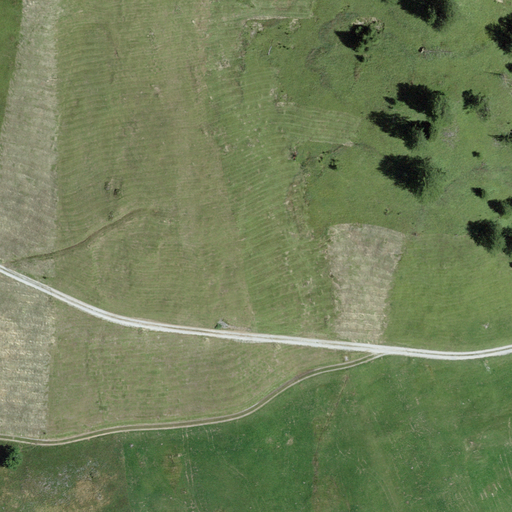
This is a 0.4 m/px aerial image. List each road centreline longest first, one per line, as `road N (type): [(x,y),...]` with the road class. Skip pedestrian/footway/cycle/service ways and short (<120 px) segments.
road 1 (track): [(0,264),(107,312),(194,329),(466,354),(511,346)]
road 2 (track): [(0,438),(56,442),(125,426),(212,422),(320,370),(392,349)]
